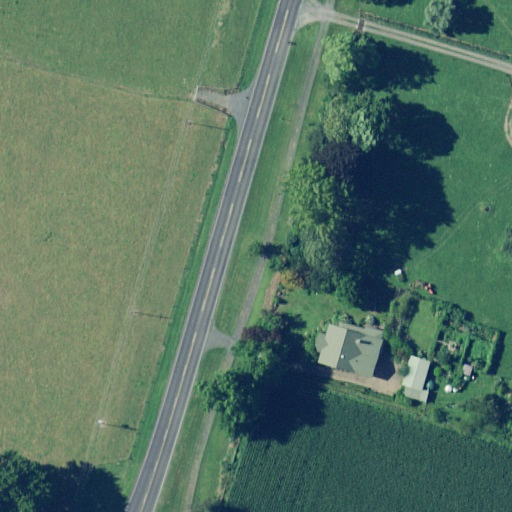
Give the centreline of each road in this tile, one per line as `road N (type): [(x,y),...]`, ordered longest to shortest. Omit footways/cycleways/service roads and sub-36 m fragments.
road 1 (tertiary): [(140,511),(290,0)]
road 2 (track): [(511,67),(289,5)]
